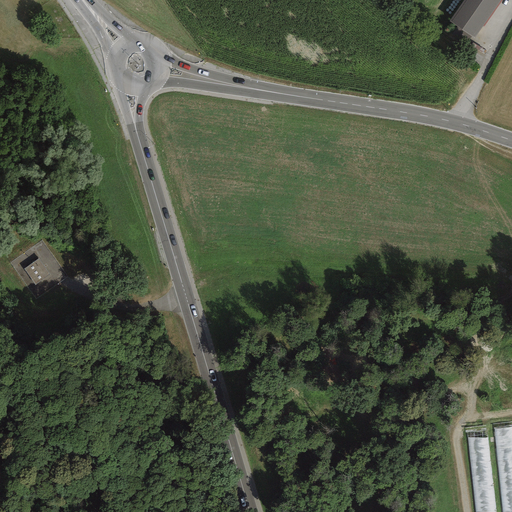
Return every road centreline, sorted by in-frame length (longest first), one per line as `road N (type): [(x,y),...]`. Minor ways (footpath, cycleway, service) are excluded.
road 1 (secondary): [(249,511),(134,126),(132,88)]
road 2 (secondary): [(158,70),(457,123)]
road 3 (track): [(457,511),(451,444),(458,425),(511,408)]
